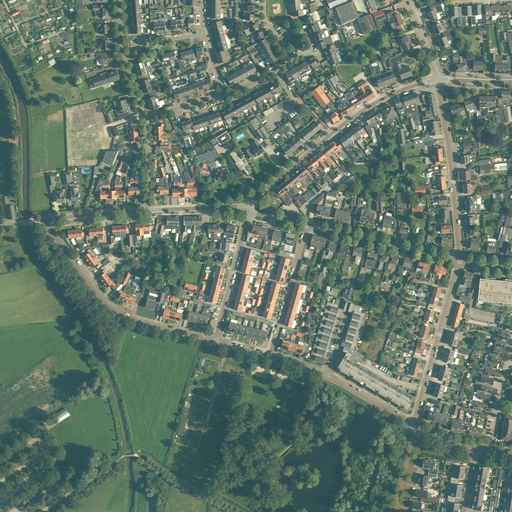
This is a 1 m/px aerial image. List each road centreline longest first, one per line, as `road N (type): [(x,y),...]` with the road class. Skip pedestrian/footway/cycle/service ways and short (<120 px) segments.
road 1 (residential): [(437,80),(361,112),(245,204)]
road 2 (residential): [(42,220),(113,309),(213,339)]
road 3 (residential): [(457,259),(437,80)]
road 4 (residential): [(414,426),(457,259)]
road 5 (residential): [(457,259),(306,223)]
road 6 (residential): [(268,354),(306,223)]
road 7 (residential): [(213,339),(253,211)]
